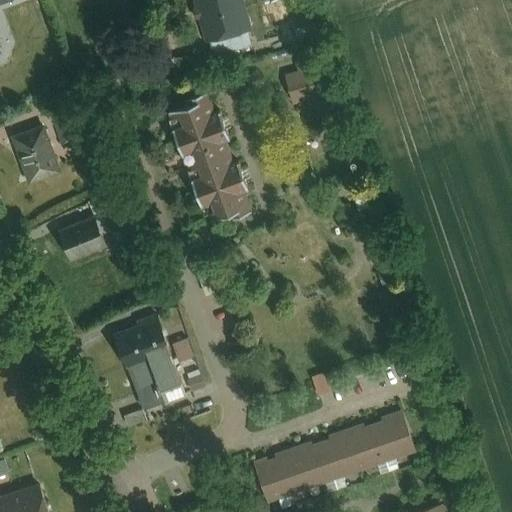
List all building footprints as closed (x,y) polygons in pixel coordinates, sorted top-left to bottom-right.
[(255,25),(247,0),(194,0),(207,40),(255,25)] [(311,59),(283,70),(296,102),(324,91),(311,59)] [(254,208),(210,89),(194,95),(197,103),(171,112),(211,218),(227,212),(229,218),(254,208)] [(63,170),(46,121),(12,132),(30,182),(63,170)] [(111,243),(98,212),(59,228),(73,260),(111,243)] [(202,277),(207,292),(220,287),(216,273),(202,277)] [(191,389),(166,320),(120,337),(145,406),(191,389)] [(189,335),(176,339),(181,358),(195,354),(189,335)] [(324,369),(313,374),(320,391),(331,387),(324,369)] [(273,501),(421,448),(405,405),(258,458),(273,501)] [(130,421),(147,415),(145,407),(127,413),(130,421)] [(51,511),(41,480),(0,494),(0,511),(51,511)] [(456,511),(452,498),(413,511),(456,511)]
